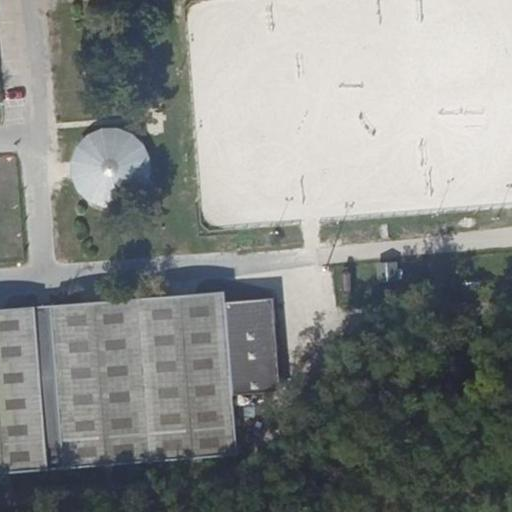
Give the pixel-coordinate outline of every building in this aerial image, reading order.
[(76,149),(71,164),(72,179),(79,193),(91,203),(106,208),(121,207),(135,200),(145,188),(150,173),(149,158),(142,144),(130,134),(115,129),(100,130),(86,137),(76,149)] [(234,301),(234,292),(143,300),(157,470),(248,462),(242,398),(234,301)] [(234,301),(242,398),(289,394),(281,297),(234,301)] [(143,300),(54,307),(69,477),(157,470),(143,300)] [(69,477),(54,307),(37,308),(51,478),(69,477)] [(0,482),(51,478),(37,308),(0,311),(0,482)]
